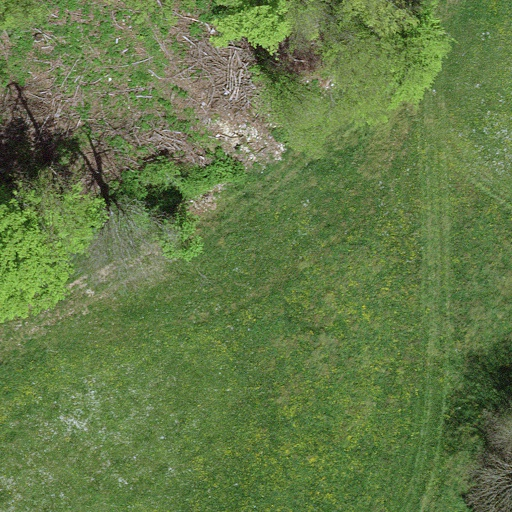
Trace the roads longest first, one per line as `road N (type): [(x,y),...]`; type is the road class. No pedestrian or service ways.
road 1 (track): [(394,84),(205,219),(87,287),(0,323)]
road 2 (track): [(394,84),(380,148),(388,235),(452,376),(452,425),(399,511)]
